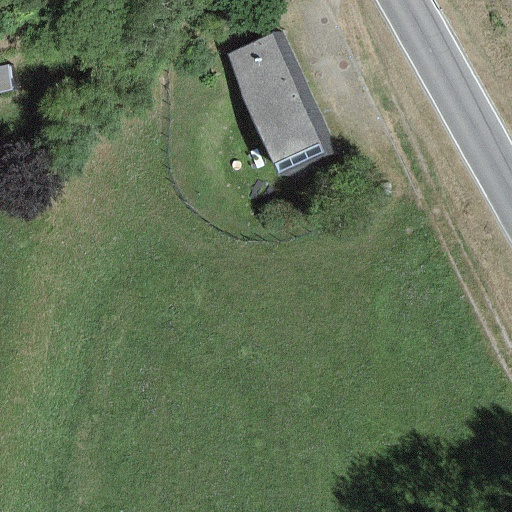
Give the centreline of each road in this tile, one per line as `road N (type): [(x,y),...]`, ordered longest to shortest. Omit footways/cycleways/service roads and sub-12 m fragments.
road 1 (track): [(511,346),(335,0)]
road 2 (tertiary): [(511,197),(401,0)]
